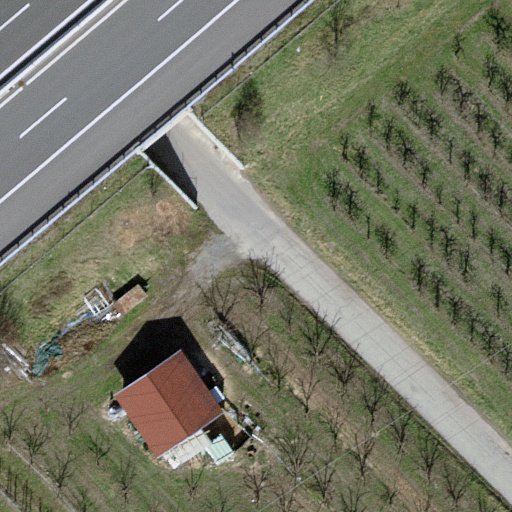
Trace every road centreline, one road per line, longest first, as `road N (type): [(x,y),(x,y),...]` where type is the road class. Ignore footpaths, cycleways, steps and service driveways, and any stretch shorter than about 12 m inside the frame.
road 1 (unclassified): [(511,480),(32,0)]
road 2 (motorway): [(0,152),(181,0)]
